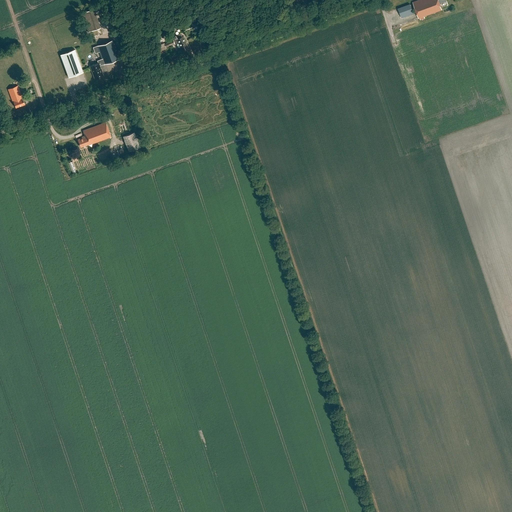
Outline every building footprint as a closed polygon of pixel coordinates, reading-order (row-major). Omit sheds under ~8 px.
[(306,0),(294,0),(298,8),(308,4),(306,0)] [(418,0),(413,2),(419,18),(442,9),(440,4),(446,2),(445,0),(418,0)] [(410,4),(398,9),(401,19),(414,14),(410,4)] [(82,13),(88,32),(100,28),(94,9),(82,13)] [(182,36),(181,37),(180,34),(175,37),(174,38),(176,43),(178,42),(182,50),(187,48),(182,36)] [(95,79),(103,76),(99,65),(103,64),(104,65),(120,59),(120,58),(113,40),(97,46),(101,57),(102,61),(98,63),(90,66),(95,79)] [(60,54),(68,77),(83,72),(74,49),(60,54)] [(17,86),(8,89),(13,103),(13,102),(15,108),(25,104),(23,99),(22,99),(17,86)] [(105,122),(83,130),(85,135),(81,136),(82,137),(78,139),(80,147),(88,144),(88,145),(111,136),(105,122)] [(135,132),(123,136),(128,151),(140,147),(135,132)]
